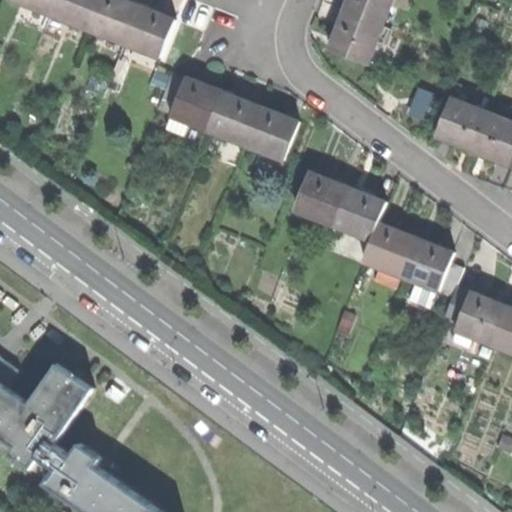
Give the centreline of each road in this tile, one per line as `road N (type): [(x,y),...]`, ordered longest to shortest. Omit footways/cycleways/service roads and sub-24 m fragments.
road 1 (tertiary): [(0,206),(409,511)]
road 2 (residential): [(299,0),(289,23),(290,55),(302,77),(511,239)]
